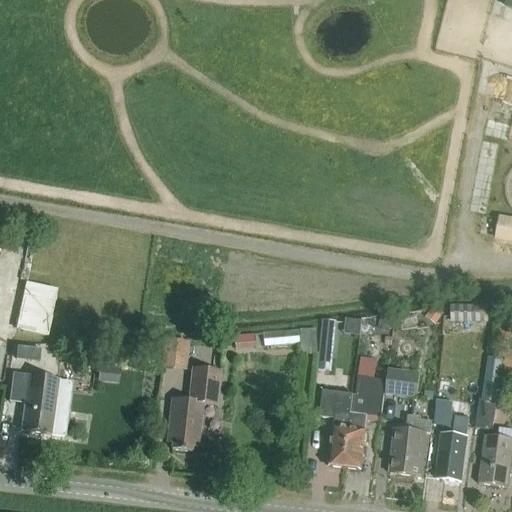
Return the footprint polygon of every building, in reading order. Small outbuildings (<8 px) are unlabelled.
[(511,240),(511,218),(507,217),(503,238),(511,240)] [(41,272),(40,280),(63,283),(64,274),(41,272)] [(57,292),(27,286),(17,332),(48,339),(57,292)] [(488,324),(488,307),(451,307),(451,324),(488,324)] [(381,318),(378,331),(390,334),(393,321),(381,318)] [(365,334),(366,321),(352,320),(351,334),(365,334)] [(323,322),(318,371),(332,372),(337,323),(325,322),(323,322)] [(317,332),(302,332),(303,356),(318,356),(317,332)] [(194,370),(195,342),(170,341),(169,370),(194,370)] [(488,359),(484,386),(499,389),(503,362),(488,359)] [(98,383),(119,385),(120,371),(99,369),(98,383)] [(172,401),(167,445),(173,446),(172,451),(192,454),(193,448),(198,449),(203,406),(217,408),(221,375),(191,372),(188,403),(172,401)] [(386,398),(417,402),(420,376),(389,372),(386,398)] [(12,377),(9,404),(25,406),(21,433),(51,437),(66,439),(68,418),(55,416),(59,383),(12,377)] [(353,397),(345,471),(361,472),(364,444),(367,442),(367,436),(365,434),(367,421),(382,423),(386,383),(375,382),(358,380),(356,397),(353,397)] [(499,389),(484,386),(481,403),(497,405),(499,389)] [(323,393),(320,420),(334,421),(333,430),(331,432),(330,438),(332,440),(329,469),(345,471),(353,397),(341,395),(323,393)] [(481,403),(478,402),(474,431),(493,433),(497,405),(481,403)] [(437,403),(434,427),(444,428),(437,482),(461,485),(469,421),(451,418),(453,405),(437,403)] [(395,432),(390,476),(421,480),(426,436),(395,432)] [(511,471),(511,441),(485,438),(478,486),(509,490),(511,471)]
